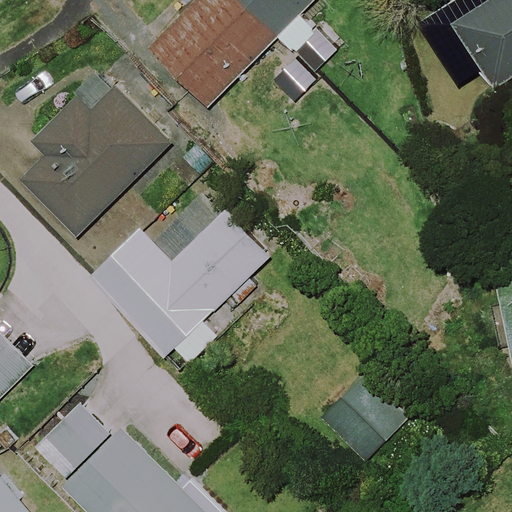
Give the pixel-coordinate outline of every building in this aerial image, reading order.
[(271,45),(294,67),(299,62),(309,72),(329,52),(312,35),(320,26),(305,11),(315,0),(197,0),(151,47),(210,106),(271,45)] [(511,0),(485,0),(455,19),(466,37),(498,86),(511,76),(511,0)] [(172,143),(118,87),(91,114),(78,100),(42,135),(55,149),(24,180),(77,234),(172,143)] [(140,228),(91,275),(168,356),(176,348),(191,363),(221,335),(205,319),(272,255),(228,208),(172,261),(140,228)] [(511,261),(492,265),(511,378),(511,261)] [(0,401),(36,365),(0,328),(0,401)] [(410,418),(366,374),(324,416),(367,460),(410,418)] [(97,455),(65,423),(34,454),(91,511),(211,511),(127,426),(97,455)] [(29,511),(0,477),(0,511),(29,511)]
